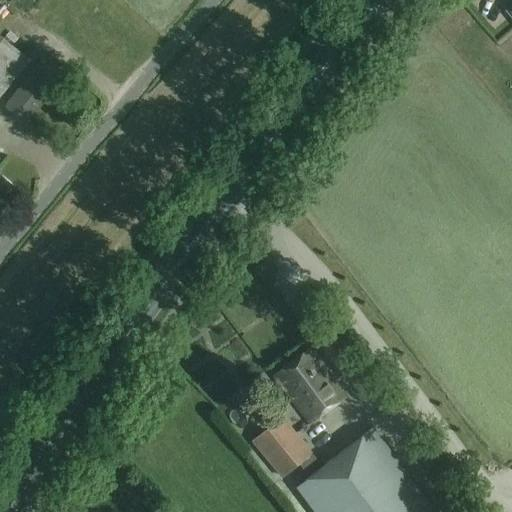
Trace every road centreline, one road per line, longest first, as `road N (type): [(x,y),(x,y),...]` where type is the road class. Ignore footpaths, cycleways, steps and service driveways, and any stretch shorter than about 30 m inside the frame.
road 1 (primary): [(0,511),(373,0)]
road 2 (unclassified): [(0,253),(215,0)]
